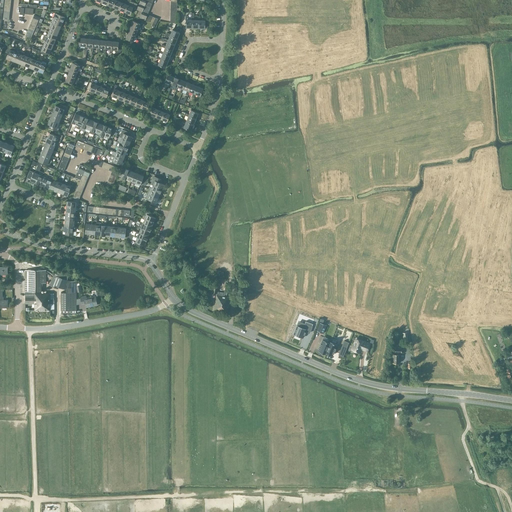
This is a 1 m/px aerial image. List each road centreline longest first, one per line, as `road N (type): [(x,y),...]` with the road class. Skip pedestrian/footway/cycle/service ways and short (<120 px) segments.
road 1 (tertiary): [(511,401),(347,377),(174,299)]
road 2 (track): [(346,490),(175,495),(178,481)]
road 3 (residential): [(17,328),(114,318),(174,299)]
road 4 (track): [(162,496),(35,498)]
